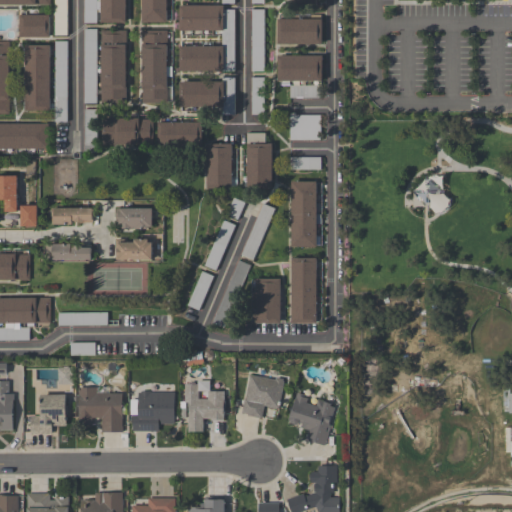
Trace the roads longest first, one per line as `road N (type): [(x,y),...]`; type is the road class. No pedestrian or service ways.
road 1 (residential): [(333,0),(330,339),(244,345),(64,334),(40,347),(0,347)]
road 2 (residential): [(0,464),(261,462)]
road 3 (residential): [(73,0),(73,147)]
road 4 (residential): [(246,227),(194,340)]
road 5 (residential): [(242,0),(244,124)]
